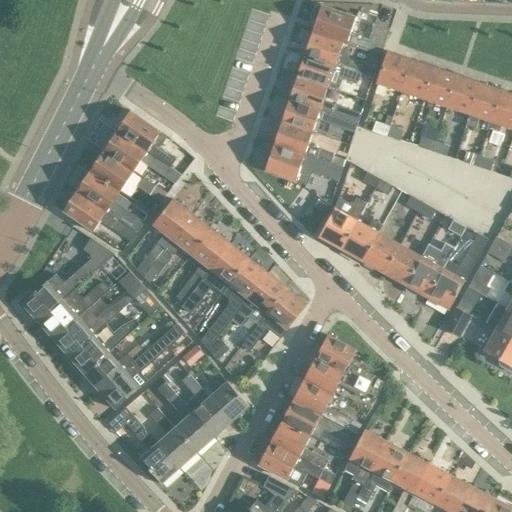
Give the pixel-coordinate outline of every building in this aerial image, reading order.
[(313,15),(309,27),(343,39),(352,42),(377,50),(387,23),(371,17),(365,33),(360,32),(357,26),(352,29),(347,27),(352,12),(348,11),(349,9),(348,7),(342,5),(340,6),(340,8),(318,1),(317,5),(315,5),(313,6),(310,13),(311,15),(313,15)] [(309,27),(301,49),(357,68),(358,69),(358,68),(362,58),(348,54),(352,42),(343,39),(309,27)] [(373,78),(370,88),(379,91),(383,81),(397,86),(407,56),(383,48),(382,52),(373,78)] [(295,57),(291,68),(292,70),(294,71),(294,72),(324,82),(335,86),(339,74),(354,79),(357,68),(301,49),(299,57),(297,56),(295,57)] [(407,56),(397,86),(419,93),(429,63),(407,56)] [(362,58),(358,68),(370,72),(373,62),(362,58)] [(429,63),(419,93),(442,101),(452,71),(429,63)] [(452,71),(442,101),(465,109),(475,78),(452,71)] [(294,72),(286,94),(317,104),(354,117),(358,107),(320,94),(324,82),(294,72)] [(466,109),(463,119),(471,121),(474,112),(488,116),(498,86),(475,78),(465,109),(466,109)] [(489,117),(487,121),(495,123),(497,119),(510,124),(511,118),(511,90),(498,86),(488,116),(489,117)] [(286,94),(279,116),(309,127),(313,114),(351,127),(354,117),(317,104),(286,94)] [(126,106),(112,127),(177,170),(178,170),(166,162),(172,153),(156,142),(163,130),(126,106)] [(279,116),(271,139),(327,158),(330,150),(330,148),(305,139),(309,127),(279,116)] [(371,116),(368,126),(382,130),(385,120),(371,116)] [(385,120),(382,130),(396,135),(399,125),(385,120)] [(496,141),(500,129),(489,125),(485,137),(496,141)] [(112,127),(99,147),(128,167),(137,154),(172,178),(177,170),(112,127)] [(417,130),(414,140),(427,145),(431,135),(417,130)] [(431,135),(427,145),(442,150),(446,140),(431,135)] [(271,139),(262,165),(304,179),(307,169),(311,167),(335,175),(339,162),(327,158),(271,139)] [(463,146),(459,156),(473,161),(476,150),(463,146)] [(99,147),(85,167),(115,187),(128,167),(99,147)] [(330,150),(327,158),(339,162),(342,154),(330,150)] [(476,150),(473,161),(487,165),(490,155),(476,150)] [(85,167),(72,186),(102,206),(112,213),(133,227),(141,217),(109,195),(115,187),(85,167)] [(364,167),(359,176),(370,182),(375,173),(364,167)] [(140,172),(133,181),(145,189),(156,196),(163,188),(152,181),(140,172)] [(375,173),(370,182),(371,182),(375,184),(384,189),(388,180),(375,173)] [(59,206),(58,207),(88,227),(96,214),(126,235),(133,227),(112,213),(102,206),(72,186),(59,206)] [(407,190),(402,198),(414,206),(419,197),(407,190)] [(330,203),(315,231),(316,231),(336,243),(352,215),(353,216),(363,198),(353,192),(350,197),(344,197),(335,191),(331,204),(330,203)] [(133,262),(132,263),(139,270),(141,268),(187,209),(168,194),(148,219),(160,229),(144,248),(133,262)] [(419,197),(414,206),(427,213),(432,204),(419,197)] [(141,268),(139,270),(146,278),(149,275),(176,241),(186,249),(206,224),(187,209),(141,268)] [(449,214),(444,223),(457,230),(462,221),(449,214)] [(352,215),(336,243),(338,244),(358,255),(373,227),(377,219),(369,216),(366,223),(353,216),(352,215)] [(191,267),(173,291),(180,296),(181,294),(205,264),(225,239),(206,224),(186,249),(198,258),(191,267)] [(373,227),(358,255),(379,267),(395,239),(373,227)] [(438,264),(423,291),(444,303),(459,276),(465,266),(466,266),(479,243),(484,233),(473,227),(468,237),(456,260),(444,253),(438,264)] [(492,231),(487,240),(504,249),(509,240),(492,231)] [(44,277),(19,299),(35,316),(59,294),(70,284),(111,249),(88,232),(80,244),(88,249),(88,252),(72,267),(60,278),(52,270),(44,277)] [(416,252),(401,279),(403,280),(402,282),(402,285),(410,289),(412,288),(413,286),(423,291),(438,264),(444,253),(451,241),(441,236),(437,245),(424,237),(416,252)] [(180,296),(176,300),(187,308),(208,280),(218,287),(224,279),(244,254),(225,239),(205,264),(181,294),(180,296)] [(395,239),(379,267),(401,279),(416,252),(395,239)] [(487,240),(483,247),(501,256),(504,249),(487,240)] [(225,299),(197,335),(204,344),(218,327),(223,319),(227,313),(263,268),(244,254),(224,279),(218,287),(224,293),(225,299)] [(476,260),(464,281),(464,282),(477,289),(481,291),(486,283),(483,281),(490,267),(487,265),(476,260)] [(263,268),(227,313),(234,318),(236,320),(245,309),(255,317),(282,283),(263,268)] [(511,279),(504,275),(500,284),(510,291),(503,303),(511,308),(511,279)] [(59,294),(35,316),(50,333),(74,311),(74,312),(83,303),(105,284),(99,276),(79,294),(70,284),(59,294)] [(464,282),(452,303),(465,310),(477,289),(464,282)] [(141,283),(130,292),(145,310),(156,300),(141,283)] [(255,317),(237,340),(245,346),(262,325),(264,324),(275,333),(282,324),(302,299),(282,283),(255,317)] [(120,291),(113,297),(119,303),(129,295),(126,291),(120,291)] [(74,311),(50,333),(65,351),(96,324),(119,303),(113,297),(112,296),(103,304),(92,313),(84,304),(83,303),(74,312),(74,311)] [(493,297),(481,319),(491,325),(511,336),(511,308),(503,303),(493,297)] [(450,307),(441,324),(455,331),(466,311),(465,310),(452,303),(450,307)] [(105,347),(105,346),(136,320),(131,314),(118,321),(104,333),(96,324),(65,351),(81,369),(105,347)] [(174,317),(169,321),(177,331),(182,327),(174,317)] [(140,346),(96,386),(112,403),(136,382),(143,375),(138,369),(139,365),(177,331),(169,321),(140,346)] [(511,336),(491,325),(480,345),(496,354),(496,360),(511,368),(511,367),(511,336)] [(226,334),(218,327),(204,344),(212,352),(226,334)] [(323,330),(311,353),(365,382),(370,372),(343,359),(351,345),(323,330)] [(105,347),(81,369),(96,386),(140,346),(133,339),(114,356),(105,347)] [(186,361),(200,349),(192,340),(178,352),(186,361)] [(301,373),(300,374),(327,389),(333,378),(359,391),(365,382),(311,353),(301,373)] [(157,372),(164,379),(169,374),(163,367),(157,372)] [(188,372),(181,378),(198,398),(188,407),(210,432),(228,416),(206,392),(206,391),(199,382),(198,383),(188,372)] [(370,372),(365,382),(375,387),(380,377),(370,372)] [(300,374),(289,395),(341,423),(342,422),(353,428),(358,419),(322,400),(327,389),(300,374)] [(162,377),(154,383),(181,414),(171,423),(193,447),(210,432),(188,407),(162,377)] [(206,391),(206,392),(228,416),(244,402),(222,377),(206,391)] [(365,382),(359,391),(370,397),(375,387),(365,382)] [(337,431),(341,423),(289,395),(278,416),(305,431),(312,419),(320,423),(321,422),(337,431)] [(115,408),(104,417),(112,426),(122,418),(132,428),(146,445),(136,454),(135,454),(149,470),(147,472),(152,478),(155,476),(157,479),(176,463),(154,438),(140,422),(130,411),(122,402),(115,408)] [(153,402),(146,409),(164,429),(154,438),(176,463),(193,447),(171,423),(153,402)] [(278,416),(267,437),(318,465),(324,454),(311,448),(300,442),(305,431),(278,416)] [(351,475),(337,502),(346,507),(351,498),(350,497),(355,488),(382,436),(361,425),(353,439),(346,454),(340,465),(349,470),(348,473),(351,475)] [(382,436),(355,488),(364,493),(372,480),(384,486),(389,476),(404,448),(382,436)] [(255,459),(283,474),(294,480),(301,467),(302,466),(326,480),(331,472),(318,465),(267,437),(255,459)] [(401,483),(389,506),(396,510),(397,511),(403,499),(409,487),(425,459),(404,448),(389,476),(401,483)] [(425,459),(409,487),(403,499),(425,511),(431,499),(447,470),(425,459)] [(440,511),(451,511),(452,510),(468,481),(447,470),(431,499),(444,505),(440,511)] [(234,510),(232,511),(269,511),(290,486),(263,472),(259,481),(271,491),(262,502),(254,494),(239,511),(237,510),(234,510)] [(478,511),(490,493),(468,481),(452,510),(451,511),(478,511)] [(355,488),(350,497),(351,498),(360,502),(364,493),(355,488)] [(304,491),(294,502),(302,509),(313,496),(304,491)] [(478,511),(507,511),(511,504),(490,493),(478,511)] [(298,511),(302,509),(294,502),(286,511),(298,511)] [(329,511),(334,506),(327,503),(319,511),(329,511)]
